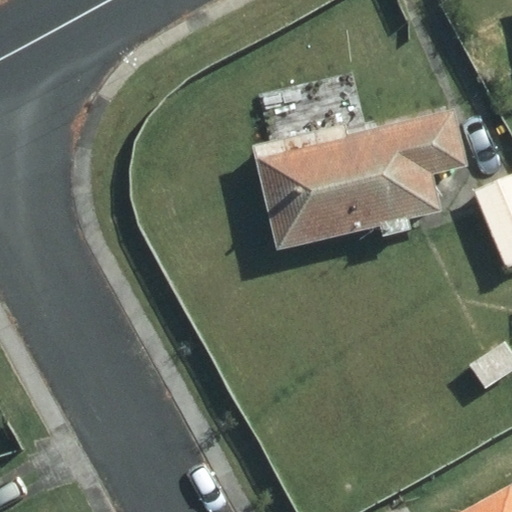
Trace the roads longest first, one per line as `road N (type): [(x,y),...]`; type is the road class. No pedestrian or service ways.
road 1 (residential): [(183,511),(0,189)]
road 2 (residential): [(0,68),(122,0)]
